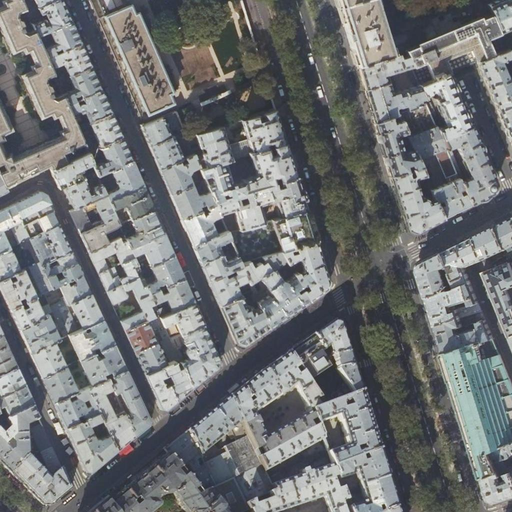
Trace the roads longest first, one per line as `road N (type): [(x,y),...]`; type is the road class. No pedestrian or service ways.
road 1 (residential): [(73,0),(236,371)]
road 2 (primary): [(371,274),(287,0)]
road 3 (primary): [(444,511),(371,274)]
road 4 (residential): [(83,495),(0,316)]
road 5 (residential): [(236,371),(83,495)]
road 6 (residential): [(371,274),(236,371)]
road 7 (residential): [(511,199),(371,274)]
